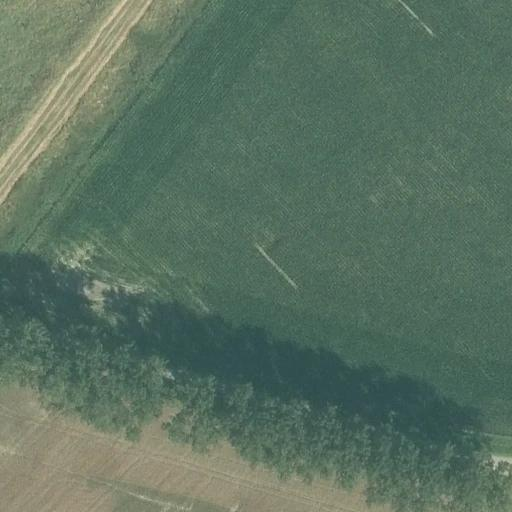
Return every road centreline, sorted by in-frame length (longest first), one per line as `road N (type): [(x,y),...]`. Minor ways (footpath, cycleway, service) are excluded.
road 1 (unclassified): [(511,466),(0,325)]
road 2 (track): [(143,0),(0,184)]
